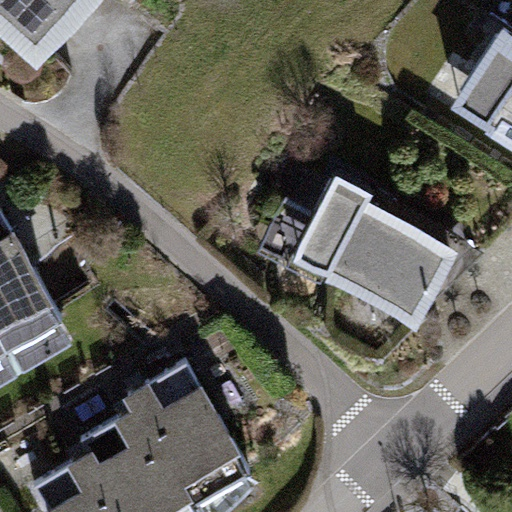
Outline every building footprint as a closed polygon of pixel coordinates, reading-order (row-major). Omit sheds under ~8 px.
[(0,0),(0,16),(40,51),(85,0),(0,0)] [(511,23),(491,9),(434,94),(511,146),(511,23)] [(462,231),(337,163),(294,242),(418,310),(462,231)] [(5,205),(0,208),(0,328),(13,349),(70,315),(5,205)] [(0,356),(13,349),(0,328),(0,356)] [(199,504),(256,470),(191,360),(133,394),(141,407),(199,504)] [(125,511),(203,511),(199,504),(141,407),(83,441),(90,453),(125,511)] [(47,511),(125,511),(90,453),(32,487),(47,511)]
